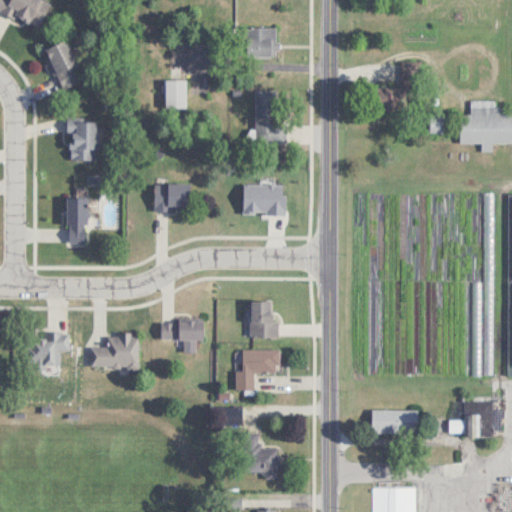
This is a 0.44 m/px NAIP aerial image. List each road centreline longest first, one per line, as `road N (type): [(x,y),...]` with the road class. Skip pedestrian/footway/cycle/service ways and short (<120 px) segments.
road 1 (residential): [(330,511),(336,0)]
road 2 (residential): [(0,280),(135,278),(202,251),(335,248)]
road 3 (residential): [(0,68),(20,113),(22,280)]
